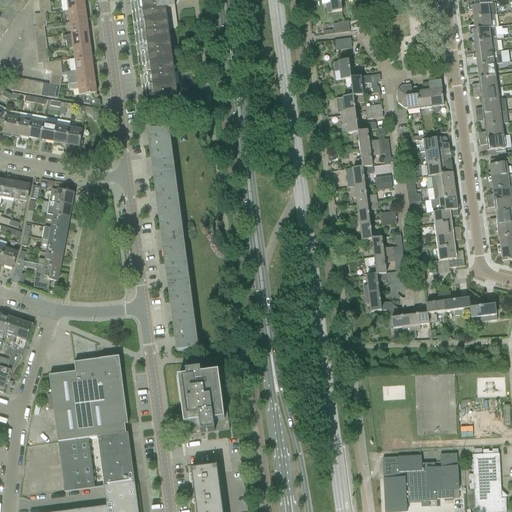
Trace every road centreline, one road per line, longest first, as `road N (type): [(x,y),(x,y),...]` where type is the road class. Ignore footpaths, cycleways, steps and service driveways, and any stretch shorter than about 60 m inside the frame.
road 1 (secondary): [(222,0),(273,375)]
road 2 (residential): [(488,276),(428,276),(413,258),(385,76)]
road 3 (residential): [(488,276),(456,68)]
road 4 (tertiary): [(170,511),(139,316)]
road 5 (tertiary): [(125,176),(104,0)]
road 6 (tertiary): [(139,316),(125,176)]
road 7 (secondary): [(307,511),(273,375)]
road 8 (secondary): [(273,375),(288,511)]
road 9 (residential): [(125,176),(0,156)]
